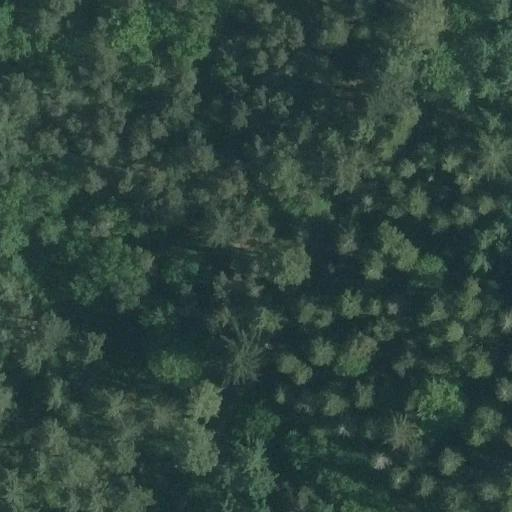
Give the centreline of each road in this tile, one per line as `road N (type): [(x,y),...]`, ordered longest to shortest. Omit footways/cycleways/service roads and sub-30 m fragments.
road 1 (track): [(236,385),(435,0)]
road 2 (track): [(0,214),(236,385)]
road 3 (track): [(170,511),(236,385)]
